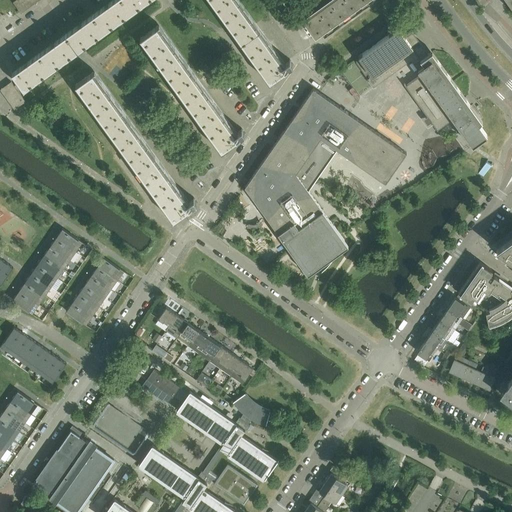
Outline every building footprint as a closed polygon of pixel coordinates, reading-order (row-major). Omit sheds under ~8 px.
[(14,0),(13,1),(20,12),(30,5),(29,3),(34,0),(14,0)] [(123,0),(112,0),(93,14),(105,31),(132,11),(123,0)] [(123,0),(132,11),(147,0),(123,0)] [(271,82),(271,83),(280,75),(279,76),(279,75),(286,69),(293,64),(290,59),(283,64),(236,0),(211,0),(270,81),(271,81),(272,82),(271,82)] [(330,0),(308,16),(303,20),(315,36),(365,0),(330,0)] [(105,31),(93,14),(66,33),(78,50),(105,31)] [(223,151),(223,152),(232,145),(232,144),(231,145),(231,144),(245,133),(242,128),(237,132),(235,134),(157,26),(141,38),(222,150),(224,151),(223,151)] [(356,62),(366,77),(368,79),(373,87),(411,60),(422,74),(406,86),(437,129),(453,118),(472,143),(473,145),(487,135),(479,124),(482,120),(432,51),(428,54),(427,54),(426,55),(425,55),(421,59),(405,37),(410,34),(412,32),(413,32),(411,30),(404,35),(399,28),(359,56),(358,56),(360,59),(357,62),(356,62)] [(39,53),(51,70),(78,50),(66,33),(39,53)] [(19,82),(23,87),(24,89),(51,70),(39,53),(12,72),(19,82)] [(175,220),(175,221),(176,220),(184,214),(184,213),(183,214),(183,213),(197,202),(194,197),(189,201),(187,203),(93,72),(76,84),(174,219),(176,220),(175,220)] [(23,87),(19,82),(14,85),(11,81),(11,82),(12,83),(3,89),(13,103),(12,103),(16,108),(25,101),(18,91),(23,87)] [(258,168),(245,187),(262,211),(266,216),(268,220),(291,251),(297,259),(304,270),(308,275),(324,263),(332,258),(332,257),(348,246),(345,241),(330,220),(323,211),(309,191),(336,152),(337,149),(339,150),(386,183),(407,153),(350,113),(339,106),(314,88),(286,128),(272,147),(258,168)] [(478,174),(483,177),(493,163),(492,162),(491,164),(487,162),(488,160),(478,174)] [(56,237),(76,251),(83,242),(63,228),(56,237)] [(76,251),(56,237),(50,246),(70,260),(76,251)] [(511,238),(497,250),(507,257),(511,260),(511,265),(511,266),(511,238)] [(50,246),(44,255),(64,269),(70,260),(50,246)] [(38,264),(58,278),(64,269),(44,255),(38,264)] [(98,266),(118,280),(124,271),(104,257),(98,266)] [(6,262),(0,269),(0,286),(13,267),(6,262)] [(480,262),(458,292),(459,293),(471,301),(472,299),(474,296),(476,298),(477,298),(479,299),(486,289),(503,301),(501,303),(499,304),(497,306),(495,307),(493,308),(489,309),(489,310),(490,312),(487,313),(486,313),(486,314),(489,326),(489,328),(490,328),(500,325),(501,325),(509,320),(510,319),(511,317),(511,288),(502,281),(503,280),(494,274),(493,275),(491,273),(493,270),(480,262)] [(32,273),(52,287),(58,278),(38,264),(32,273)] [(91,275),(111,289),(118,280),(98,266),(91,275)] [(26,281),(46,295),(52,287),(32,273),(26,281)] [(85,284),(105,298),(111,289),(91,275),(85,284)] [(26,281),(19,290),(39,304),(46,295),(26,281)] [(105,298),(85,284),(79,293),(99,307),(105,298)] [(39,304),(19,290),(13,299),(33,313),(39,304)] [(99,307),(79,293),(73,302),(93,316),(99,307)] [(448,308),(460,316),(464,319),(472,308),(477,312),(478,308),(458,294),(456,297),(455,296),(448,308)] [(93,316),(73,302),(66,311),(86,325),(93,316)] [(158,318),(168,326),(177,314),(166,307),(158,318)] [(452,327),(460,316),(448,308),(440,318),(452,327)] [(188,322),(177,314),(168,326),(179,333),(188,322)] [(440,318),(433,329),(444,338),(448,340),(455,330),(452,327),(440,318)] [(188,322),(179,333),(190,341),(198,329),(188,322)] [(1,346),(8,352),(22,332),(14,327),(1,346)] [(198,329),(190,341),(201,348),(209,337),(198,329)] [(433,329),(425,340),(437,348),(437,349),(440,351),(448,340),(444,338),(433,329)] [(8,352),(15,357),(29,337),(22,332),(8,352)] [(153,338),(158,342),(162,336),(157,332),(153,338)] [(29,337),(15,357),(23,362),(37,342),(29,337)] [(201,348),(212,356),(220,344),(209,337),(201,348)] [(437,348),(425,340),(417,351),(429,360),(437,349),(437,348)] [(23,362),(30,367),(44,348),(37,342),(23,362)] [(220,344),(212,356),(223,364),(231,352),(220,344)] [(30,367),(38,372),(52,353),(44,348),(30,367)] [(157,352),(164,357),(167,353),(160,348),(157,352)] [(442,358),(448,361),(454,351),(448,348),(442,358)] [(242,360),(231,352),(223,364),(233,371),(242,360)] [(38,372),(45,378),(59,358),(52,353),(38,372)] [(167,353),(164,357),(171,362),(174,357),(167,353)] [(450,369),(463,375),(468,366),(462,363),(463,361),(464,358),(456,355),(450,369)] [(59,358),(45,378),(53,383),(67,363),(59,358)] [(242,360),(233,371),(245,380),(253,368),(242,360)] [(463,375),(477,381),(481,371),(476,369),(475,369),(476,367),(477,364),(470,361),(468,366),(463,375)] [(483,367),(481,371),(477,381),(490,387),(495,378),(494,377),(488,375),(491,370),(483,367)] [(147,379),(173,397),(180,386),(154,369),(147,379)] [(202,372),(196,380),(207,387),(212,379),(202,372)] [(504,388),(500,392),(508,397),(508,398),(509,398),(511,399),(511,375),(508,382),(506,384),(504,387),(504,388)] [(218,384),(213,391),(218,395),(223,388),(218,384)] [(12,400),(32,414),(38,404),(18,390),(12,400)] [(248,423),(252,418),(255,419),(259,421),(262,422),(267,424),(270,411),(267,409),(263,408),(260,406),(256,404),(254,402),(250,399),(248,396),(245,393),(234,401),(236,404),(239,407),(242,410),(244,412),(241,418),(239,417),(236,422),(237,422),(236,423),(231,420),(190,391),(190,390),(180,404),(177,409),(178,409),(179,408),(183,411),(183,412),(184,412),(188,415),(188,416),(189,415),(193,419),(193,420),(194,419),(198,422),(198,423),(199,422),(203,426),(203,427),(204,426),(209,429),(208,430),(209,430),(214,433),(213,434),(214,434),(214,433),(219,436),(218,437),(219,437),(219,436),(224,440),(223,441),(224,441),(220,446),(221,447),(203,472),(202,471),(198,476),(199,476),(199,477),(152,445),(153,445),(152,444),(139,463),(140,463),(140,462),(140,463),(141,462),(146,465),(145,466),(146,466),(150,469),(150,470),(151,469),(156,472),(155,473),(156,474),(156,473),(161,476),(160,477),(161,477),(161,476),(166,479),(165,480),(166,481),(166,480),(171,483),(171,484),(172,483),(176,486),(175,487),(176,488),(177,487),(181,490),(181,491),(182,490),(186,493),(186,494),(186,495),(182,500),(183,500),(174,511),(133,511),(115,499),(115,498),(104,511),(180,511),(186,503),(191,506),(192,505),(197,509),(196,510),(197,509),(201,511),(237,511),(203,488),(204,487),(207,483),(208,482),(209,484),(213,479),(206,474),(224,449),(228,452),(229,452),(229,451),(234,455),(233,455),(234,456),(234,455),(239,458),(238,459),(239,459),(239,458),(244,462),(243,462),(244,463),(244,462),(249,465),(249,466),(250,465),(254,469),(253,469),(254,470),(255,469),(259,472),(259,473),(260,473),(265,476),(264,477),(265,477),(264,477),(265,478),(278,459),(277,459),(254,443),(241,434),(245,428),(247,429),(250,424),(248,423)] [(226,394),(223,398),(230,404),(234,399),(226,394)] [(32,414),(12,400),(6,408),(26,422),(32,414)] [(0,416),(0,417),(19,431),(26,422),(6,408),(0,416)] [(0,430),(13,440),(19,431),(0,417),(0,430)] [(59,448),(38,478),(37,478),(33,484),(51,497),(49,500),(55,504),(57,501),(72,511),(77,511),(88,497),(92,500),(93,500),(111,474),(110,474),(106,471),(114,459),(95,445),(93,447),(89,444),(90,442),(72,429),(58,448),(59,448)] [(0,430),(0,444),(7,449),(13,440),(0,430)] [(245,504),(258,485),(257,483),(228,463),(227,463),(214,482),(214,484),(243,504),(245,504)] [(325,482),(340,492),(347,483),(332,473),(325,482)] [(325,482),(315,497),(328,506),(332,500),(334,501),(340,492),(325,482)] [(23,502),(32,508),(37,501),(27,495),(24,500),(23,502)] [(140,508),(147,511),(153,500),(146,497),(140,508)] [(305,511),(325,511),(324,511),(328,506),(315,497),(305,511)]
